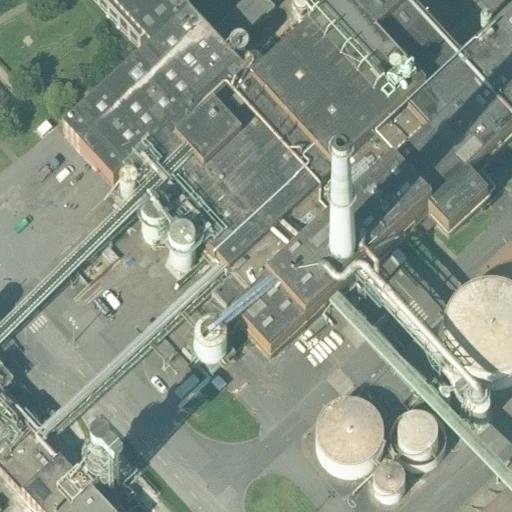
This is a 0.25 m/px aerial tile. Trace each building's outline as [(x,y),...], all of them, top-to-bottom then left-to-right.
[(189,22),(154,55),(153,55),(63,138),(114,192),(131,176),(230,283),(212,299),(271,363),(428,218),(449,240),(487,205),(467,183),(511,141),(511,21),(460,69),(428,34),(399,3),(396,0),(327,0),(340,13),(254,93),(205,40),(189,22)] [(184,11),(173,0),(93,0),(140,51),(145,47),(153,55),(154,55),(189,22),(181,13),(184,11)] [(248,0),(205,40),(223,59),(275,11),(266,3),(269,0),(248,0)] [(440,23),(418,0),(401,0),(399,3),(428,34),(440,23)] [(332,12),(326,7),(320,11),(322,19),(330,19),(332,12)] [(313,20),(306,16),(300,20),(302,28),(310,28),(313,20)] [(491,31),(486,25),(480,30),(485,36),(491,31)] [(291,34),(257,65),(268,77),(301,46),(291,34)] [(247,53),(240,49),(232,52),(230,60),(235,67),(243,67),(249,61),(247,53)] [(261,74),(255,71),(248,73),(246,80),(250,86),(258,86),(262,81),(261,74)] [(475,181),(491,197),(498,190),(482,174),(475,181)] [(137,196),(129,190),(121,196),(124,206),(134,206),(137,196)] [(168,225),(159,219),(148,222),(142,231),(144,242),(154,248),(164,245),(170,236),(168,225)] [(193,254),(182,249),(172,255),(170,266),(178,275),(189,274),(196,265),(193,254)] [(511,302),(490,295),(462,305),(445,329),(446,359),(463,383),(492,391),(511,384),(511,302)] [(358,307),(351,300),(344,307),(351,314),(358,307)] [(237,359),(210,330),(185,352),(212,382),(237,359)] [(416,343),(363,391),(389,419),(441,371),(416,343)] [(85,511),(94,504),(12,416),(18,410),(0,390),(0,476),(32,511),(85,511)] [(450,404),(444,400),(439,404),(442,411),(448,410),(450,404)] [(489,413),(477,405),(466,414),(471,427),(485,426),(489,413)] [(376,425),(358,414),(337,415),(321,428),(316,449),(323,468),(341,479),(362,478),(378,465),(384,444),(376,425)] [(429,420),(410,419),(394,431),(390,450),(398,467),(416,474),(435,469),(445,453),(443,434),(429,420)] [(511,511),(511,468),(507,473),(511,477),(511,487),(484,511),(511,511)] [(110,479),(101,473),(93,479),(97,490),(108,489),(110,479)] [(400,478),(385,473),(373,485),(377,500),(393,504),(404,493),(400,478)]
